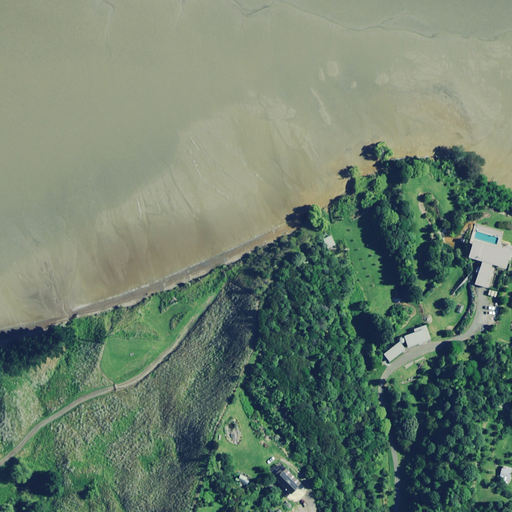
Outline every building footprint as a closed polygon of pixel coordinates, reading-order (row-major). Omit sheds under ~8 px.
[(483,232),(478,231),(476,240),(474,239),(468,258),(482,262),(479,273),(475,284),(486,287),(493,265),(506,269),(511,252),(487,245),(487,243),(480,241),(483,232)] [(336,245),(331,236),(324,240),(330,249),(336,245)] [(431,340),(426,326),(414,330),(415,333),(405,337),(409,348),(431,340)] [(406,350),(400,343),(384,354),(390,362),(406,350)] [(511,472),(511,468),(503,466),(499,480),(509,482),(511,472)] [(271,482),(283,495),(287,499),(302,484),(286,468),(275,478),(271,482)] [(237,484),(239,481),(247,486),(250,481),(241,475),(239,478),(237,477),(234,482),(237,484)]
